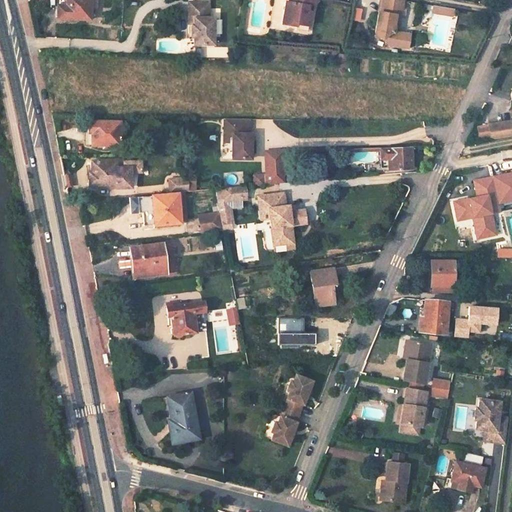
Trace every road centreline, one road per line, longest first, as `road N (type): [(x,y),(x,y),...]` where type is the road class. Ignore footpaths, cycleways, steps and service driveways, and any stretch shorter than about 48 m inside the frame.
road 1 (residential): [(289,511),(506,13)]
road 2 (primary): [(103,473),(4,0)]
road 3 (tertiary): [(103,473),(136,474),(283,511)]
